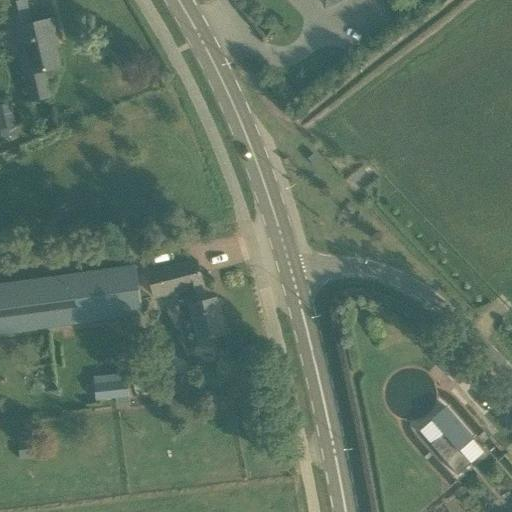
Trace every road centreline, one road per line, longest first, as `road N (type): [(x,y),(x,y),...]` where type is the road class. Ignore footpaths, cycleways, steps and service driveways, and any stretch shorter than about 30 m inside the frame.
road 1 (primary): [(294,271),(232,92),(181,0)]
road 2 (unclassified): [(511,386),(420,295),(376,272),(294,271)]
road 3 (primary): [(348,511),(294,271)]
